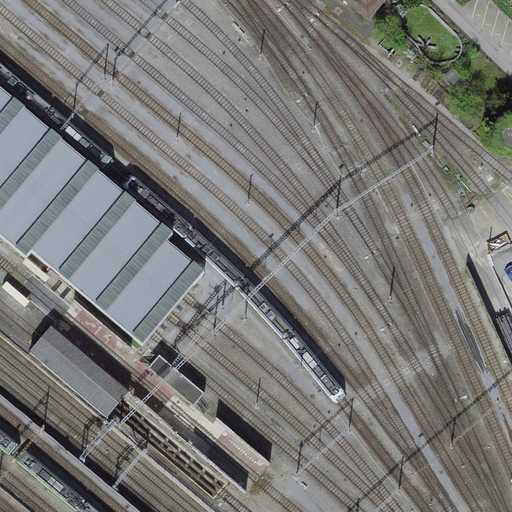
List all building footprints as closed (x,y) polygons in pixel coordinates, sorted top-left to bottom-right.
[(0,0),(0,247),(29,272),(33,267),(140,358),(143,355),(157,339),(173,320),(189,301),(205,284),(167,251),(171,246),(0,99),(0,0)] [(345,0),(367,19),(383,0),(345,0)] [(497,138),(499,148),(506,154),(511,156),(511,121),(507,122),(500,129),(497,138)] [(91,369),(51,335),(43,343),(29,359),(106,425),(114,417),(121,409),(126,403),(128,401),(91,369)] [(164,370),(153,383),(197,420),(201,416),(201,415),(208,407),(187,390),(164,370)] [(480,455),(498,455),(499,439),(480,439),(480,455)]
